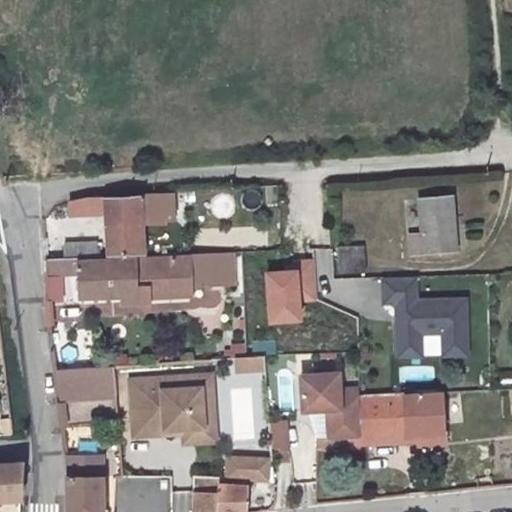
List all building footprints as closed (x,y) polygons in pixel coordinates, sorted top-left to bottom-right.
[(454,251),(449,194),(413,197),(416,232),(400,234),(401,255),(454,251)] [(126,202),(92,208),(94,219),(128,217),(130,248),(163,246),(162,224),(183,223),(182,218),(194,217),(191,196),(126,202)] [(121,253),(119,238),(88,239),(89,255),(121,253)] [(337,273),(365,273),(365,244),(337,244),(337,273)] [(89,255),(70,256),(71,271),(101,270),(103,292),(213,288),(211,249),(183,250),(183,256),(121,258),(121,253),(89,255)] [(415,298),(415,276),(379,276),(380,305),(391,305),(392,359),(420,358),(420,336),(438,336),(439,360),(467,360),(465,297),(415,298)] [(139,356),(79,362),(81,387),(121,385),(125,386),(139,384),(139,356)] [(225,366),(154,367),(155,424),(187,423),(187,418),(204,418),(205,423),(236,423),(236,387),(225,387),(225,366)] [(225,387),(236,387),(236,366),(225,366),(225,387)] [(420,380),(373,381),(374,397),(374,414),(418,415),(419,420),(430,419),(430,432),(456,431),(456,382),(419,382),(420,380)] [(374,397),(343,400),(344,424),(354,423),(375,421),(374,414),(374,397)] [(354,423),(355,430),(376,430),(375,421),(354,423)] [(205,423),(205,433),(237,433),(236,423),(205,423)] [(122,443),(86,443),(85,474),(83,511),(120,511),(122,443)] [(287,449),(246,446),(245,466),(286,469),(287,449)] [(23,463),(0,464),(0,500),(21,499),(23,463)] [(211,481),(211,506),(262,503),(261,472),(234,472),(234,473),(228,473),(227,480),(211,481)]
